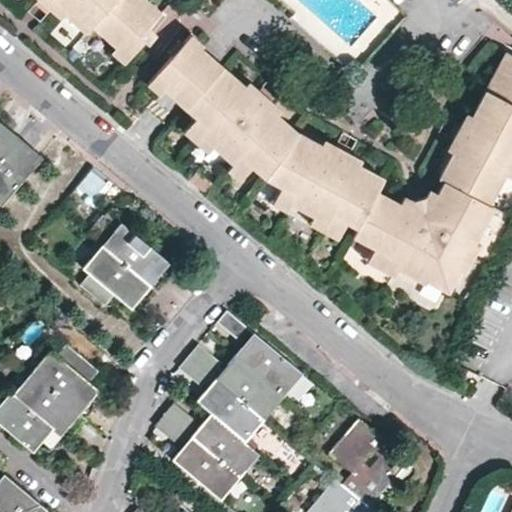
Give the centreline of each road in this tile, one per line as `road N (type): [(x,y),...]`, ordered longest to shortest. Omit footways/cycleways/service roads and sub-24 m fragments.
road 1 (residential): [(126,157),(257,11),(355,87),(438,0)]
road 2 (residential): [(480,432),(379,374),(240,259)]
road 3 (residential): [(102,511),(156,361),(240,259)]
road 4 (residential): [(126,157),(0,54)]
road 5 (residential): [(240,259),(126,157)]
